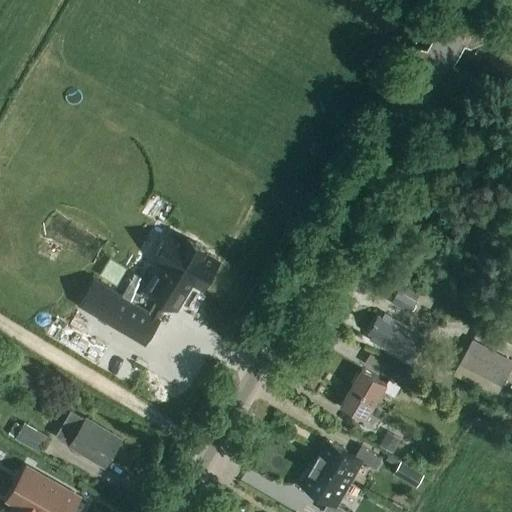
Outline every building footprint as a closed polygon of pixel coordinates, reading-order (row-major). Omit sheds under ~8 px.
[(94,301),(81,324),(134,353),(147,331),(143,328),(153,310),(165,317),(177,299),(174,297),(178,290),(192,298),(207,272),(193,264),(195,261),(173,249),(171,252),(157,244),(142,270),(152,276),(147,287),(134,279),(129,289),(120,284),(112,298),(127,307),(132,299),(145,306),(135,324),(94,301)] [(390,303),(409,314),(416,301),(430,308),(435,299),(409,284),(405,292),(399,289),(390,303)] [(379,317),(371,331),(376,334),(374,338),(412,361),(425,339),(385,315),(383,319),(379,317)] [(335,347),(373,362),(378,351),(340,336),(335,347)] [(511,366),(511,360),(472,339),(459,364),(501,387),(511,366)] [(31,396),(41,382),(17,366),(7,380),(31,396)] [(408,374),(396,367),(390,378),(402,385),(408,374)] [(386,383),(361,369),(351,387),(375,401),(382,390),(395,397),(401,387),(388,380),(386,383)] [(375,401),(351,387),(340,405),(364,419),(362,423),(375,430),(380,420),(368,413),(375,401)] [(71,410),(56,435),(70,444),(68,447),(104,469),(123,439),(86,417),(85,418),(71,410)] [(309,431),(319,425),(311,412),(301,419),(309,431)] [(341,435),(347,423),(331,416),(326,428),(341,435)] [(14,439),(40,453),(49,437),(24,422),(14,439)] [(388,431),(379,446),(393,454),(401,439),(388,431)] [(374,468),(380,458),(360,446),(354,457),(325,441),(313,463),(349,484),(362,461),(374,468)] [(401,461),(394,474),(412,484),(419,472),(401,461)] [(347,511),(336,506),(349,484),(313,463),(300,485),(328,501),(322,511),(347,511)] [(70,511),(79,499),(32,472),(14,504),(19,506),(15,511),(70,511)]
